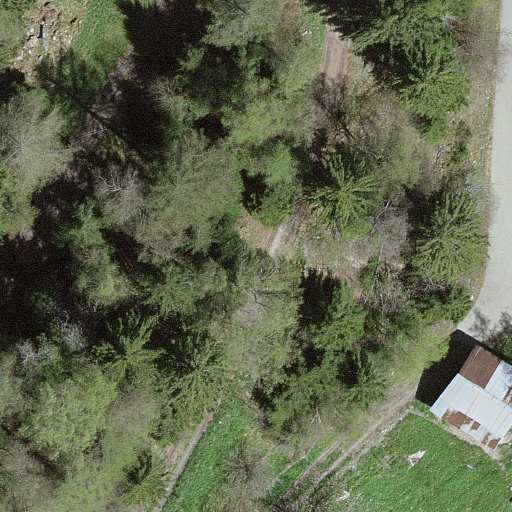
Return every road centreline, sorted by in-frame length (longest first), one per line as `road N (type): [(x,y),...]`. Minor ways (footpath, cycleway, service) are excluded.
road 1 (track): [(149,511),(311,165),(342,0)]
road 2 (track): [(169,0),(0,284)]
road 3 (track): [(511,293),(334,457),(287,511)]
